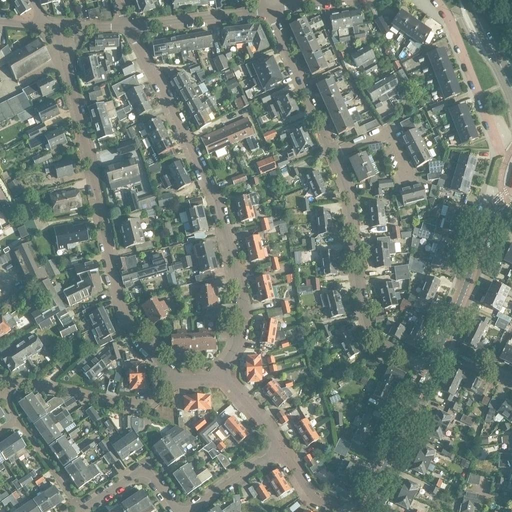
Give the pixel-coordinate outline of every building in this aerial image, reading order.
[(10,0),(20,16),(31,9),(25,0),(10,0)] [(145,0),(136,3),(137,7),(136,9),(137,12),(139,13),(139,14),(154,9),(152,4),(157,2),(163,0),(164,0),(166,4),(168,3),(167,0),(145,0)] [(183,0),(171,0),(173,8),(177,8),(179,9),(182,8),(183,7),(184,7),(183,0)] [(359,11),(349,13),(352,28),(354,40),(365,38),(363,32),(358,33),(357,26),(362,26),(359,11)] [(410,18),(401,12),(391,25),(401,32),(410,18)] [(344,41),(350,40),(347,28),(352,28),(349,13),(339,15),(344,41)] [(332,31),(337,31),(339,42),(344,41),(339,15),(329,17),(332,31)] [(311,23),(307,25),(304,19),(289,26),(293,34),(321,22),(319,17),(310,21),(311,23)] [(389,32),(381,18),(375,21),(383,36),(389,32)] [(410,38),(420,25),(410,18),(401,32),(410,38)] [(314,30),(323,26),(321,22),(293,34),(296,43),(312,36),(309,30),(313,28),(314,30)] [(410,38),(407,42),(412,45),(418,49),(421,45),(430,32),(420,25),(410,38)] [(259,28),(257,27),(246,28),(248,43),(253,43),(257,51),(267,46),(259,28)] [(242,45),(242,44),(248,43),(246,28),(233,29),(235,45),(242,45)] [(228,46),(235,45),(233,29),(221,31),(223,46),(228,46)] [(196,50),(212,48),(209,32),(193,35),(196,50)] [(117,35),(102,36),(103,49),(118,48),(118,62),(117,63),(119,68),(127,64),(125,58),(124,44),(118,45),(117,41),(119,40),(119,37),(117,36),(117,35)] [(179,38),(181,53),(196,50),(193,35),(179,38)] [(324,40),(322,35),(317,37),(318,39),(314,41),(312,36),(296,43),(300,50),(324,40)] [(103,49),(102,36),(94,36),(95,45),(89,46),(90,52),(100,51),(100,49),(103,49)] [(166,56),(167,56),(181,53),(179,38),(164,40),(166,56)] [(14,53),(19,62),(43,48),(38,39),(14,53)] [(167,56),(166,56),(164,40),(152,42),(155,58),(161,57),(163,65),(169,65),(167,56)] [(319,52),(316,46),(320,44),(321,46),(326,44),(324,40),(300,50),(304,59),(319,52)] [(368,46),(359,51),(368,68),(369,67),(371,72),(377,69),(374,64),(373,65),(370,61),(375,58),(373,55),(377,52),(372,44),(368,46)] [(43,48),(19,62),(14,53),(9,45),(7,47),(6,46),(0,51),(4,59),(15,80),(50,60),(43,48)] [(227,59),(233,56),(230,50),(224,53),(227,59)] [(446,59),(442,50),(427,55),(431,65),(446,59)] [(331,56),(329,51),(325,53),(326,55),(321,57),(319,52),(304,59),(307,67),(331,56)] [(363,71),(366,75),(371,72),(369,67),(368,68),(359,51),(350,56),(357,68),(362,66),(364,70),(363,71)] [(218,73),(229,68),(223,55),(213,60),(218,73)] [(331,56),(307,67),(311,76),(327,69),(324,63),(328,61),(329,63),(336,60),(334,56),(332,57),(331,56)] [(100,65),(97,66),(95,58),(81,61),(82,63),(81,64),(82,67),(83,68),(84,72),(108,66),(109,66),(108,61),(100,63),(100,65)] [(252,64),(254,69),(250,71),(249,69),(244,71),(246,76),(255,72),(256,75),(262,72),(262,71),(275,66),(275,64),(274,60),(272,60),(271,59),(264,62),(263,59),(252,64)] [(431,65),(427,67),(429,71),(433,70),(436,77),(451,72),(446,59),(431,65)] [(397,61),(394,63),(391,65),(395,71),(401,68),(397,61)] [(127,64),(119,68),(124,77),(130,75),(130,74),(134,72),(130,62),(127,64)] [(107,81),(105,73),(109,72),(108,66),(84,72),(85,77),(85,78),(85,81),(87,82),(87,84),(94,82),(94,84),(107,81)] [(249,81),(251,84),(257,81),(259,80),(265,77),(265,79),(278,73),(275,66),(262,71),(262,72),(256,75),(257,77),(249,81)] [(235,76),(232,70),(225,74),(228,79),(235,76)] [(403,85),(408,82),(401,70),(396,73),(403,85)] [(451,72),(436,77),(440,88),(455,83),(451,72)] [(171,80),(177,92),(190,85),(184,73),(171,80)] [(259,80),(264,92),(275,87),(274,85),(281,81),(281,80),(282,79),(280,75),(278,74),(278,73),(265,79),(265,77),(259,80)] [(139,87),(134,76),(111,88),(117,99),(124,95),(123,95),(139,87)] [(398,87),(392,76),(379,83),(389,100),(397,95),(398,98),(403,95),(400,89),(399,90),(397,88),(398,87)] [(320,84),(316,86),(319,94),(343,83),(341,78),(337,80),(338,82),(334,84),(331,79),(330,80),(328,77),(318,81),(320,84)] [(33,86),(22,91),(23,93),(28,103),(29,103),(32,102),(29,97),(39,92),(41,97),(56,90),(55,89),(56,87),(54,84),(53,83),(50,78),(43,82),(42,81),(36,84),(33,86)] [(234,80),(224,84),(228,92),(238,87),(234,80)] [(408,82),(403,85),(408,94),(413,91),(408,82)] [(341,90),(345,88),(343,83),(319,94),(323,102),(338,95),(336,89),(340,88),(341,90)] [(389,100),(379,83),(366,90),(372,102),(373,104),(376,109),(381,107),(380,104),(389,100)] [(440,88),(436,90),(438,95),(438,96),(442,94),(445,100),(460,94),(455,83),(440,88)] [(190,85),(177,92),(184,104),(197,97),(202,94),(198,86),(192,89),(190,85)] [(139,87),(123,95),(124,95),(127,102),(129,106),(131,105),(145,99),(139,87)] [(280,95),(274,98),(278,107),(275,109),(276,110),(279,109),(293,103),(288,92),(281,96),(280,95)] [(29,103),(28,103),(23,93),(0,104),(0,123),(22,113),(32,108),(29,103)] [(261,97),(264,103),(272,100),(269,93),(261,97)] [(351,100),(349,95),(344,97),(345,99),(341,101),(338,95),(323,102),(327,111),(351,100)] [(214,104),(211,99),(201,105),(197,97),(184,104),(191,117),(214,104)] [(243,97),(238,99),(242,108),(248,106),(243,97)] [(131,105),(133,108),(137,117),(151,111),(145,99),(131,105)] [(348,106),(353,104),(351,100),(327,111),(330,118),(346,111),(343,106),(347,104),(348,106)] [(59,115),(52,102),(36,110),(34,107),(32,108),(22,113),(25,120),(38,114),(42,123),(59,115)] [(88,109),(91,120),(116,113),(113,102),(88,109)] [(279,109),(276,110),(278,113),(280,112),(284,121),(290,118),(290,117),(298,114),(293,103),(279,109)] [(441,103),(430,107),(431,111),(433,114),(444,110),(441,103)] [(206,115),(217,109),(214,104),(191,117),(198,130),(211,123),(206,115)] [(130,109),(133,108),(131,105),(116,113),(117,117),(119,121),(127,117),(126,114),(131,111),(130,109)] [(274,105),(266,108),(269,114),(276,110),(275,109),(274,105)] [(468,117),(464,105),(449,111),(450,116),(453,123),(468,117)] [(346,111),(330,118),(334,127),(358,116),(361,114),(359,110),(356,111),(354,108),(346,111)] [(276,110),(269,114),(271,119),(279,116),(278,113),(276,110)] [(395,111),(379,120),(382,126),(399,117),(395,111)] [(117,117),(116,113),(91,120),(97,140),(112,135),(108,120),(117,117)] [(356,122),(360,120),(358,116),(334,127),(338,135),(353,129),(351,122),(355,120),(356,122)] [(154,117),(141,123),(143,127),(148,136),(163,129),(158,119),(156,120),(154,117)] [(472,127),(468,117),(453,123),(457,133),(472,127)] [(413,124),(410,118),(399,124),(402,129),(413,124)] [(230,146),(245,139),(250,152),(259,148),(246,119),(223,129),(230,146)] [(363,126),(366,133),(379,127),(375,121),(363,126)] [(402,129),(405,135),(400,137),(405,148),(421,140),(413,124),(402,129)] [(46,131),(43,125),(27,133),(30,139),(46,131)] [(280,141),(289,137),(291,144),(307,137),(306,136),(307,134),(306,131),(304,131),(302,125),(278,135),(280,141)] [(457,133),(462,145),(477,139),(472,127),(457,133)] [(148,136),(146,138),(151,147),(153,146),(168,139),(163,129),(148,136)] [(223,129),(201,138),(208,155),(214,152),(217,158),(226,154),(223,148),(230,146),(223,129)] [(31,150),(47,142),(51,151),(66,144),(59,130),(45,136),(44,133),(27,141),(31,150)] [(291,144),(294,150),(286,153),(288,159),(312,149),(309,144),(310,142),(309,139),(307,138),(307,137),(291,144)] [(153,146),(151,147),(154,155),(152,156),(156,163),(156,164),(157,163),(172,156),(169,151),(173,149),(168,139),(153,146)] [(137,140),(130,142),(132,151),(140,149),(137,140)] [(405,148),(411,158),(426,150),(421,140),(405,148)] [(381,144),(368,146),(369,153),(383,150),(381,144)] [(411,158),(416,168),(431,160),(426,150),(411,158)] [(35,166),(40,164),(52,159),(49,151),(32,159),(35,166)] [(349,161),(354,171),(369,165),(364,154),(349,161)] [(458,156),(456,160),(459,161),(457,166),(473,171),(476,161),(460,157),(458,156)] [(272,158),(249,167),(253,178),(278,169),(276,163),(274,164),(272,158)] [(286,159),(276,163),(278,169),(288,165),(286,159)] [(105,168),(111,190),(140,182),(134,160),(105,168)] [(69,161),(53,166),(44,168),(45,174),(51,173),(50,170),(54,169),(57,179),(73,174),(69,161)] [(167,175),(165,176),(168,181),(171,179),(184,173),(179,162),(166,168),(170,177),(168,177),(167,175)] [(157,163),(156,164),(147,168),(149,176),(161,170),(157,163)] [(369,165),(354,171),(359,183),(367,180),(369,185),(376,182),(373,175),(378,173),(374,164),(369,167),(369,165)] [(469,183),(473,171),(457,166),(454,178),(469,183)] [(294,177),(300,175),(297,168),(291,171),(294,177)] [(317,171),(305,177),(310,188),(322,182),(317,171)] [(6,172),(1,175),(4,180),(9,178),(6,172)] [(171,179),(168,181),(170,186),(172,185),(171,183),(173,183),(177,191),(190,185),(184,173),(171,179)] [(441,174),(439,180),(452,183),(454,178),(447,176),(441,174)] [(244,175),(231,179),(234,186),(246,181),(244,175)] [(452,183),(450,191),(466,195),(469,183),(454,178),(452,183)] [(8,184),(14,197),(24,192),(17,179),(8,184)] [(392,181),(377,183),(378,189),(394,187),(392,181)] [(315,199),(327,193),(322,182),(310,188),(315,199)] [(426,201),(422,184),(410,187),(415,204),(426,201)] [(394,197),(397,209),(415,204),(410,187),(399,190),(400,195),(394,197)] [(69,211),(69,210),(81,207),(77,191),(65,194),(65,192),(50,195),(54,215),(69,211)] [(125,195),(130,213),(140,210),(141,213),(143,212),(160,208),(157,197),(156,193),(137,199),(135,192),(125,195)] [(174,204),(172,193),(157,197),(160,208),(174,204)] [(251,207),(248,196),(235,199),(238,211),(251,207)] [(13,200),(23,222),(32,218),(23,197),(13,200)] [(176,205),(178,210),(190,208),(188,202),(176,205)] [(370,216),(384,215),(382,203),(369,204),(370,216)] [(185,211),(188,223),(204,219),(201,207),(185,211)] [(238,211),(241,222),(257,219),(254,207),(251,207),(238,211)] [(445,218),(458,222),(461,211),(448,207),(445,218)] [(315,212),(317,223),(330,222),(329,210),(315,212)] [(433,211),(431,217),(439,219),(441,213),(433,211)] [(143,212),(141,213),(131,215),(132,221),(119,225),(122,237),(141,232),(138,220),(144,218),(143,212)] [(384,215),(370,216),(371,228),(385,226),(385,224),(387,224),(387,220),(384,220),(384,215)] [(39,234),(32,218),(23,222),(29,238),(39,234)] [(455,234),(458,222),(445,218),(442,230),(455,234)] [(188,223),(183,224),(184,231),(190,230),(191,235),(207,232),(204,219),(188,223)] [(284,220),(272,224),(273,228),(279,226),(282,235),(287,233),(284,220)] [(330,222),(317,223),(318,236),(332,234),(330,222)] [(422,223),(420,230),(420,231),(433,234),(435,227),(422,223)] [(76,248),(75,243),(88,241),(85,225),(72,227),(71,225),(54,228),(58,250),(68,248),(68,249),(76,248)] [(420,231),(418,238),(431,242),(433,234),(420,231)] [(150,242),(144,243),(141,232),(122,237),(125,249),(138,245),(140,251),(152,248),(150,242)] [(258,236),(245,239),(248,251),(261,248),(258,236)] [(15,259),(27,286),(47,277),(31,242),(11,251),(0,257),(0,265),(0,266),(15,259)] [(435,253),(448,258),(451,247),(435,242),(433,243),(430,252),(435,253)] [(210,243),(192,248),(194,255),(190,257),(192,262),(213,257),(210,243)] [(373,245),(375,257),(388,256),(387,244),(373,245)] [(165,256),(171,255),(169,247),(163,249),(165,256)] [(251,263),(264,259),(261,248),(248,251),(251,263)] [(321,264),(335,263),(334,251),(320,253),(321,264)] [(435,253),(431,265),(444,269),(448,258),(435,253)] [(131,287),(130,284),(167,272),(161,254),(151,257),(153,264),(138,268),(135,257),(124,260),(124,259),(116,261),(119,273),(120,273),(123,285),(124,285),(125,289),(131,287)] [(388,256),(375,257),(376,269),(390,268),(388,256)] [(217,270),(213,257),(192,262),(192,265),(197,264),(199,274),(210,272),(217,270)] [(414,259),(413,263),(412,265),(424,269),(426,263),(414,259)] [(51,280),(61,275),(54,260),(44,265),(51,280)] [(95,274),(94,272),(95,272),(96,271),(96,270),(96,269),(94,262),(80,266),(79,260),(77,261),(70,263),(63,265),(65,271),(74,268),(76,277),(78,276),(79,278),(95,274)] [(183,264),(173,267),(174,270),(184,268),(184,269),(193,267),(192,265),(192,262),(183,264)] [(336,275),(335,263),(321,264),(323,276),(336,275)] [(410,271),(422,275),(424,269),(412,265),(410,271)] [(395,274),(408,273),(408,270),(407,266),(394,267),(395,274)] [(212,279),(210,272),(199,274),(199,276),(194,277),(196,283),(212,279)] [(85,299),(101,292),(100,285),(97,286),(96,282),(99,281),(97,273),(95,274),(79,278),(81,283),(78,284),(85,299)] [(408,273),(395,274),(396,281),(391,282),(391,283),(378,286),(381,297),(394,294),(393,289),(399,289),(398,281),(409,280),(408,273)] [(174,274),(166,276),(169,287),(177,285),(174,274)] [(268,276),(255,279),(258,291),(271,288),(268,276)] [(423,288),(435,293),(440,282),(427,277),(423,288)] [(61,303),(47,280),(36,286),(47,305),(30,315),(37,326),(55,315),(64,310),(65,310),(61,303)] [(247,296),(255,295),(253,282),(245,283),(247,296)] [(78,284),(63,291),(70,306),(85,299),(78,284)] [(490,287),(487,294),(489,295),(502,301),(505,294),(507,295),(511,297),(511,295),(511,291),(509,291),(495,284),(492,288),(490,287)] [(214,289),(214,286),(200,287),(200,294),(195,294),(195,299),(217,297),(216,289),(214,289)] [(260,303),(274,299),(271,288),(258,291),(260,303)] [(431,304),(435,293),(423,288),(418,299),(431,304)] [(325,295),(320,296),(323,308),(328,307),(341,304),(338,292),(325,295)] [(397,306),(394,294),(381,297),(384,309),(397,306)] [(409,295),(407,302),(409,302),(412,304),(415,297),(409,295)] [(485,298),(482,305),(496,312),(499,306),(501,307),(506,309),(506,308),(508,304),(502,301),(489,295),(487,299),(485,298)] [(218,305),(217,297),(195,299),(196,304),(201,303),(202,310),(216,308),(216,305),(218,305)] [(144,308),(142,309),(146,316),(165,306),(163,301),(158,304),(155,298),(142,305),(144,308)] [(251,300),(251,311),(258,312),(259,300),(251,300)] [(402,300),(399,307),(400,307),(405,309),(408,302),(402,300)] [(408,302),(405,309),(411,312),(414,305),(408,302)] [(330,318),(344,315),(341,304),(328,307),(330,318)] [(416,305),(413,311),(422,314),(424,308),(416,305)] [(86,322),(90,320),(94,328),(110,321),(105,311),(102,312),(101,310),(98,311),(95,306),(82,312),(86,322)] [(162,312),(167,310),(165,306),(146,316),(150,323),(152,322),(153,325),(166,318),(162,312)] [(67,315),(64,310),(55,315),(59,320),(67,315)] [(0,316),(0,326),(12,319),(16,316),(14,313),(10,316),(8,312),(1,317),(0,316)] [(62,326),(57,329),(62,338),(76,331),(72,322),(71,322),(67,315),(59,320),(62,326)] [(416,321),(411,332),(422,338),(428,326),(422,324),(425,318),(419,315),(417,321),(416,321)] [(12,319),(0,326),(0,337),(9,331),(9,330),(16,325),(14,322),(19,320),(16,316),(12,319)] [(480,338),(486,326),(485,326),(488,320),(483,318),(480,323),(474,321),(469,332),(480,338)] [(493,326),(504,331),(507,323),(497,319),(493,326)] [(263,320),(261,332),(275,334),(279,333),(280,324),(276,324),(277,322),(263,320)] [(112,332),(114,331),(110,321),(94,328),(98,336),(94,338),(99,348),(112,341),(110,336),(113,335),(112,332)] [(177,336),(170,337),(171,351),(174,351),(174,352),(182,352),(181,330),(180,330),(180,321),(173,322),(173,331),(176,331),(177,336)] [(400,340),(402,334),(405,329),(393,324),(387,321),(385,326),(391,329),(388,335),(399,340),(400,340)] [(207,325),(203,326),(203,329),(204,351),(215,350),(214,334),(208,334),(208,329),(207,325)] [(327,325),(320,328),(323,334),(329,331),(327,325)] [(198,335),(192,335),(193,350),(196,350),(196,351),(204,351),(203,329),(198,329),(198,335)] [(186,330),(181,330),(182,352),(190,352),(190,350),(193,350),(192,335),(186,336),(186,330)] [(323,334),(319,335),(320,339),(324,337),(325,340),(332,337),(329,331),(323,334)] [(260,343),(273,346),(275,334),(261,332),(260,343)] [(354,343),(348,332),(336,339),(342,349),(354,343)] [(408,337),(402,334),(400,340),(406,343),(405,343),(417,349),(422,338),(411,332),(408,337)] [(469,332),(464,343),(475,349),(475,348),(482,351),(484,346),(478,343),(480,338),(469,332)] [(43,350),(33,335),(17,345),(27,360),(43,350)] [(27,360),(17,345),(14,339),(10,342),(14,348),(0,356),(11,373),(23,365),(22,363),(27,360)] [(283,349),(289,347),(287,341),(280,343),(283,349)] [(505,346),(499,359),(510,364),(511,359),(511,349),(510,348),(511,342),(508,341),(505,346)] [(354,343),(342,349),(345,356),(343,357),(345,361),(348,360),(359,353),(354,343)] [(108,346),(112,361),(120,359),(116,344),(108,346)] [(245,362),(246,370),(261,369),(260,361),(259,356),(246,357),(246,362),(245,362)] [(80,370),(90,381),(105,368),(110,363),(106,358),(101,362),(96,357),(86,365),(82,360),(76,365),(80,370)] [(366,363),(371,366),(374,360),(368,357),(366,363)] [(374,360),(371,366),(376,369),(379,362),(374,360)] [(128,369),(129,377),(144,376),(143,368),(142,363),(129,364),(129,369),(128,369)] [(384,377),(383,380),(391,384),(392,385),(394,381),(400,384),(405,374),(388,367),(384,377)] [(334,373),(332,375),(335,379),(337,378),(338,379),(347,374),(343,368),(334,373)] [(261,378),(261,377),(261,369),(246,370),(246,378),(247,378),(247,383),(261,383),(261,378)] [(458,386),(460,380),(466,383),(469,378),(463,375),(463,374),(452,369),(446,380),(458,386)] [(50,382),(59,375),(55,370),(46,377),(50,382)] [(129,377),(129,385),(130,385),(130,390),(144,389),(144,384),(144,376),(129,377)] [(362,376),(359,383),(365,386),(368,379),(362,376)] [(466,383),(464,389),(475,394),(476,393),(481,396),(484,391),(478,388),(481,382),(469,377),(469,378),(466,383)] [(379,383),(373,396),(386,402),(392,389),(391,388),(392,385),(391,384),(383,380),(381,384),(379,383)] [(446,380),(441,392),(447,394),(444,400),(449,402),(452,397),(453,397),(458,386),(446,380)] [(280,390),(272,381),(262,390),(270,399),(280,390)] [(270,399),(278,408),(288,399),(280,390),(270,399)] [(19,404),(24,412),(23,412),(25,414),(43,401),(38,394),(33,398),(31,395),(19,404)] [(189,411),(189,412),(197,411),(196,396),(188,397),(183,397),(184,411),(189,411)] [(210,410),(210,396),(205,396),(204,396),(196,396),(197,411),(205,411),(205,410),(210,410)] [(486,406),(489,400),(484,397),(480,403),(486,406)] [(45,415),(47,415),(63,404),(60,400),(59,399),(53,399),(45,404),(43,401),(25,414),(27,416),(32,423),(45,415)] [(63,404),(66,408),(74,403),(71,399),(63,404)] [(511,407),(511,405),(506,401),(496,413),(503,418),(511,407)] [(451,403),(449,409),(455,412),(458,406),(451,403)] [(511,407),(503,418),(510,424),(511,421),(511,407)] [(99,419),(91,408),(86,412),(93,423),(99,419)] [(486,415),(492,417),(493,417),(495,411),(488,408),(486,415)] [(276,415),(279,420),(285,416),(281,411),(276,415)] [(437,415),(436,415),(432,423),(446,429),(450,422),(449,421),(451,417),(439,411),(437,415)] [(40,436),(65,418),(61,413),(55,418),(54,417),(53,417),(51,414),(34,426),(39,433),(39,434),(40,436)] [(460,421),(471,426),(474,420),(463,414),(460,421)] [(288,421),(285,416),(279,420),(282,425),(288,421)] [(363,416),(357,429),(370,435),(376,422),(363,416)] [(222,426),(218,430),(226,439),(230,435),(240,426),(232,417),(222,426)] [(70,426),(68,423),(65,418),(40,436),(42,438),(47,445),(60,436),(58,434),(70,426)] [(202,418),(197,422),(202,428),(207,423),(202,418)] [(312,429),(306,419),(294,426),(301,436),(312,429)] [(212,421),(196,435),(206,446),(211,442),(207,437),(218,428),(212,421)] [(197,432),(202,428),(197,422),(193,426),(197,432)] [(442,436),(442,437),(446,429),(432,423),(429,430),(430,430),(427,435),(440,441),(442,436)] [(507,424),(500,427),(503,432),(510,430),(507,424)] [(67,432),(71,437),(79,431),(76,426),(67,432)] [(238,444),(248,435),(240,426),(230,435),(238,444)] [(168,437),(153,448),(158,455),(160,458),(175,447),(183,441),(190,436),(191,436),(175,427),(165,434),(168,437)] [(301,436),(307,447),(319,439),(312,429),(301,436)] [(357,429),(351,441),(364,448),(370,435),(357,429)] [(125,434),(127,437),(122,441),(132,455),(134,453),(141,448),(132,434),(129,431),(125,434)] [(8,440),(8,439),(6,441),(18,459),(23,455),(27,460),(30,458),(23,448),(24,448),(16,435),(8,440)] [(115,441),(110,444),(112,447),(122,461),(129,456),(130,456),(132,455),(122,441),(119,436),(114,439),(115,440),(115,441)] [(190,436),(183,441),(186,445),(195,439),(190,436)] [(511,436),(501,437),(502,444),(508,444),(511,443),(511,436)] [(54,455),(56,458),(74,445),(71,440),(67,443),(63,438),(49,448),(54,455)] [(98,444),(105,455),(111,451),(103,440),(98,444)] [(348,451),(351,445),(339,440),(336,446),(348,451)] [(7,459),(11,464),(18,459),(6,441),(4,442),(4,443),(0,445),(0,453),(5,461),(7,459)] [(211,442),(206,446),(212,450),(213,450),(216,447),(211,442)] [(216,447),(220,452),(226,447),(222,442),(216,447)] [(446,442),(443,448),(450,451),(453,445),(446,442)] [(79,450),(80,453),(82,455),(92,448),(89,443),(79,450)] [(75,444),(74,445),(56,458),(57,460),(63,467),(77,457),(76,456),(80,453),(79,450),(75,444)] [(336,446),(333,452),(345,458),(348,451),(336,446)] [(420,450),(416,458),(430,464),(433,456),(435,452),(422,446),(420,450)] [(160,458),(161,460),(162,460),(167,467),(181,457),(185,454),(182,450),(178,452),(175,447),(160,458)] [(212,450),(208,454),(212,460),(216,458),(217,457),(218,456),(219,455),(212,450)] [(111,451),(105,455),(112,465),(118,461),(111,451)] [(218,456),(217,457),(216,458),(224,468),(229,465),(224,458),(219,455),(218,456)] [(303,459),(306,464),(312,460),(309,455),(303,459)] [(312,460),(306,464),(309,469),(315,465),(317,469),(323,466),(317,457),(312,460)] [(426,471),(430,464),(416,458),(413,465),(411,470),(423,476),(426,471)] [(71,479),(85,470),(78,460),(64,469),(70,477),(69,477),(71,479)] [(342,461),(336,474),(338,475),(337,479),(345,483),(346,483),(348,480),(349,480),(355,468),(342,461)] [(194,475),(193,474),(190,470),(193,468),(190,464),(187,466),(173,476),(178,483),(179,486),(194,475)] [(200,485),(211,477),(203,466),(193,474),(194,475),(179,486),(181,488),(187,495),(200,485)] [(85,470),(71,479),(73,482),(78,489),(85,484),(92,479),(97,476),(93,470),(92,471),(89,467),(85,470)] [(277,470),(266,477),(272,487),(283,480),(277,470)] [(21,487),(22,488),(33,481),(28,474),(18,482),(21,487)] [(469,474),(466,484),(478,486),(479,476),(469,474)] [(44,480),(41,476),(33,481),(37,485),(44,480)] [(17,490),(21,487),(18,482),(16,479),(12,482),(17,490)] [(334,482),(329,492),(346,500),(350,490),(344,487),(346,483),(345,483),(337,479),(335,482),(334,482)] [(441,483),(435,479),(432,485),(439,488),(441,483)] [(278,497),(290,490),(283,480),(272,487),(278,497)] [(404,485),(403,484),(400,492),(413,498),(417,491),(416,491),(419,486),(406,480),(404,485)] [(53,488),(51,485),(41,492),(53,509),(55,507),(62,502),(53,488)] [(255,490),(259,496),(265,492),(262,486),(255,490)] [(251,487),(247,489),(253,498),(257,496),(251,487)] [(438,490),(431,487),(428,492),(435,495),(438,490)] [(38,498),(33,501),(40,511),(47,511),(50,510),(53,509),(41,492),(36,495),(38,498)] [(151,506),(141,492),(134,497),(131,498),(140,511),(150,511),(154,510),(151,506)] [(259,496),(254,499),(257,502),(259,501),(260,503),(263,502),(269,498),(265,492),(259,496)] [(409,506),(410,506),(413,498),(400,492),(396,499),(397,500),(395,504),(407,510),(409,506)] [(471,511),(473,507),(475,508),(477,495),(464,493),(460,511),(471,511)] [(11,494),(6,497),(13,506),(17,503),(15,500),(11,494)] [(231,511),(239,506),(239,496),(232,497),(233,504),(221,511),(219,511),(216,508),(210,511),(231,511)] [(129,500),(122,505),(126,511),(140,511),(131,498),(129,500)] [(31,503),(29,500),(19,506),(23,511),(37,511),(31,503)]
